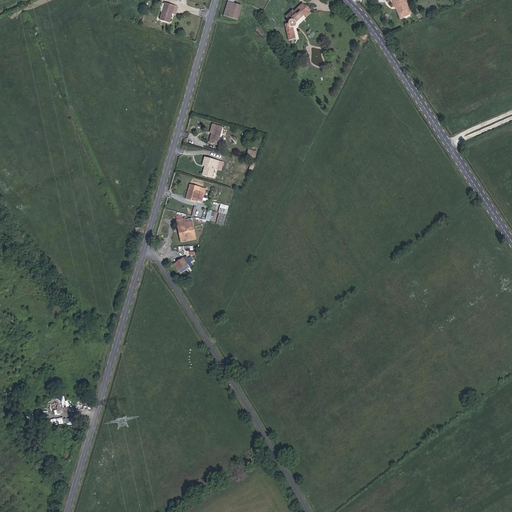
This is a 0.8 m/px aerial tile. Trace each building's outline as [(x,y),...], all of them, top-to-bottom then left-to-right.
[(173,2),(167,0),(165,0),(161,17),(170,20),(173,10),(171,10),(173,2)] [(229,2),(223,0),(219,14),(234,18),(238,4),(229,2)] [(406,17),(399,0),(388,0),(389,2),(391,1),(398,20),(406,17)] [(298,23),(306,15),(304,13),(311,7),(308,4),(306,5),(304,2),(285,18),(287,21),(285,23),(285,24),(286,27),(282,28),(285,45),(287,44),(291,44),(295,43),(293,31),(294,31),(295,31),(296,30),(297,30),(298,29),(298,27),(298,26),(298,24),(298,23)] [(304,13),(306,15),(308,17),(314,11),(311,7),(304,13)] [(365,41),(358,37),(357,39),(358,40),(357,42),(363,45),(365,41)] [(222,131),(213,127),(210,135),(212,135),(209,145),(217,148),(222,131)] [(256,157),(249,155),(246,162),(253,164),(256,157)] [(200,176),(211,180),(215,172),(217,164),(203,159),(200,166),(203,167),(200,176)] [(182,201),(195,205),(199,190),(188,186),(182,201)] [(220,229),(226,210),(218,207),(215,216),(216,216),(213,226),(220,229)] [(215,216),(209,214),(206,224),(213,226),(216,216),(215,216)] [(176,242),(180,241),(178,228),(175,229),(175,224),(182,222),(181,216),(171,218),(176,242)] [(178,228),(180,241),(192,239),(189,221),(182,222),(175,224),(175,229),(178,228)] [(185,267),(180,260),(171,266),(175,273),(185,267)] [(185,267),(175,273),(179,279),(188,273),(185,267)] [(54,397),(55,400),(50,401),(54,412),(63,409),(59,396),(54,397)] [(60,449),(58,457),(70,460),(78,434),(74,433),(75,430),(71,429),(70,433),(66,432),(62,444),(60,443),(58,449),(60,449)]
